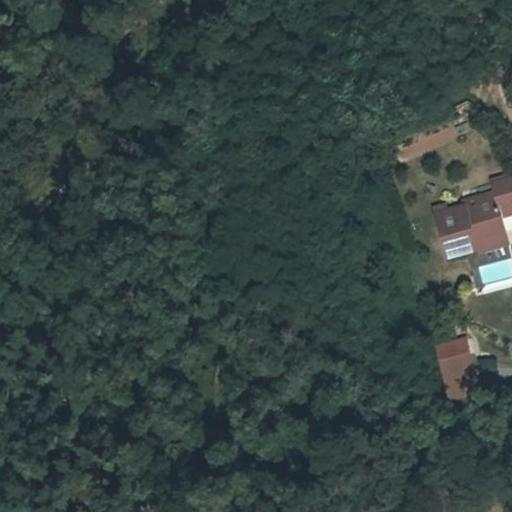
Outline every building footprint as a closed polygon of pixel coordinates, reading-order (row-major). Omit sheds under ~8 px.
[(447,255),(479,245),(477,237),(507,228),(503,212),(501,207),(511,203),(511,172),(492,178),(494,187),(464,196),(465,204),(434,213),(445,247),(447,255)] [(511,209),(511,203),(501,207),(503,212),(511,209)] [(511,237),(507,228),(477,237),(479,245),(480,247),(511,237)] [(462,340),(434,346),(432,346),(437,373),(442,372),(447,371),(467,368),(462,340)] [(442,372),(437,373),(441,396),(472,401),(467,368),(447,371),(442,372)]
